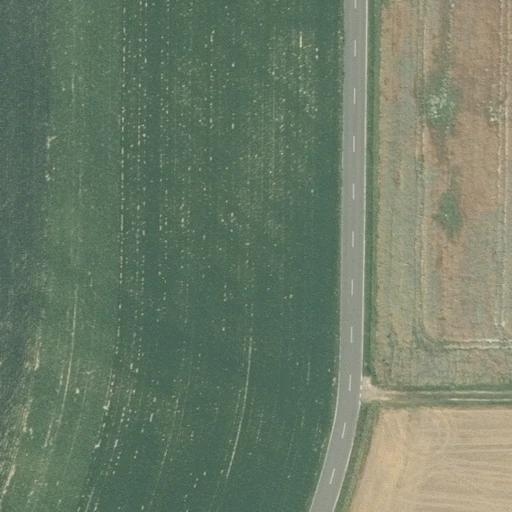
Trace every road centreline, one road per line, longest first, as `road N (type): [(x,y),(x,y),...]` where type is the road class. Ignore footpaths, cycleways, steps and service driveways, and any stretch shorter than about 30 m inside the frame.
road 1 (tertiary): [(322,511),(351,397),(357,0)]
road 2 (track): [(511,396),(351,397)]
